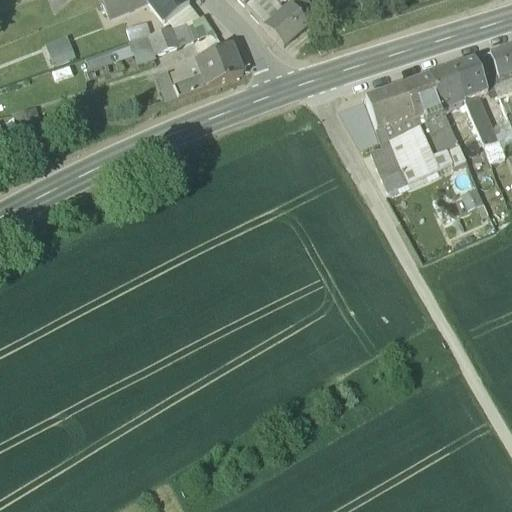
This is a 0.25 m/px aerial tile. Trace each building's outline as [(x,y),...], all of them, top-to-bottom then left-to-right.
[(139,0),(121,0),(101,8),(96,11),(104,30),(148,12),(139,0)] [(97,0),(101,8),(121,0),(97,0)] [(139,0),(148,12),(162,30),(164,28),(189,8),(191,7),(185,0),(139,0)] [(233,0),(245,11),(256,0),(233,0)] [(275,0),(256,0),(245,11),(264,31),(284,13),(279,5),(275,0)] [(284,13),(264,31),(275,43),(300,20),(308,10),(310,9),(303,0),(290,8),(284,13)] [(201,22),(189,8),(164,28),(169,33),(187,27),(201,22)] [(316,20),(308,10),(300,20),(308,28),(316,20)] [(300,20),(275,43),(283,51),(286,51),(308,28),(300,20)] [(126,33),(130,47),(148,41),(151,40),(147,27),(126,33)] [(194,44),(187,27),(169,33),(151,40),(148,41),(152,53),(155,61),(194,44)] [(152,53),(148,41),(130,47),(133,57),(142,54),(152,53)] [(68,45),(45,55),(53,72),(75,63),(68,45)] [(233,47),(193,65),(205,92),(243,79),(245,77),(233,47)] [(102,79),(135,64),(129,49),(95,64),(102,79)] [(511,50),(484,61),(491,83),(511,75),(511,50)] [(484,61),(474,64),(486,94),(494,91),(491,83),(484,61)] [(474,64),(451,73),(464,106),(465,106),(480,100),(487,97),(486,94),(474,64)] [(205,92),(193,65),(161,79),(172,104),(178,103),(205,92)] [(451,73),(430,80),(444,113),(464,106),(451,73)] [(430,80),(413,87),(426,120),(444,113),(430,80)] [(413,87),(402,92),(415,121),(417,124),(426,120),(413,87)] [(402,92),(366,104),(377,135),(415,121),(402,92)] [(491,126),(480,100),(465,106),(484,153),(499,146),(491,126)] [(388,203),(467,169),(444,113),(426,120),(417,124),(415,121),(377,135),(383,152),(369,157),(388,203)] [(12,122),(20,147),(44,141),(35,114),(12,122)] [(496,124),(491,126),(499,146),(511,140),(511,134),(508,124),(498,128),(496,124)] [(468,216),(485,208),(478,192),(460,200),(468,216)]
